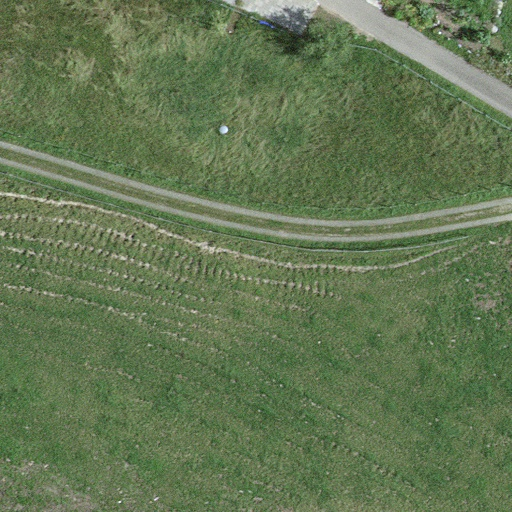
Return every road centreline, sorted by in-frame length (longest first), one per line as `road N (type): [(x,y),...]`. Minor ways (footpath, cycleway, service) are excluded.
road 1 (track): [(511,208),(368,231),(277,229),(0,153)]
road 2 (track): [(511,110),(326,0)]
